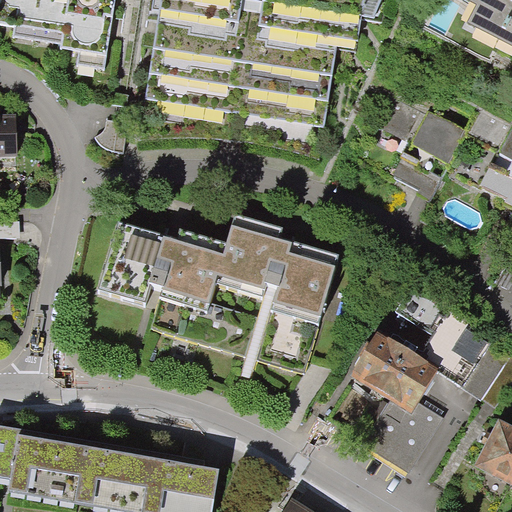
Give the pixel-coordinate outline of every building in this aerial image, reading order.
[(14,39),(106,56),(112,17),(115,0),(0,0),(0,22),(16,25),(14,39)] [(227,123),(245,0),(164,0),(162,19),(148,120),(185,125),(187,117),(227,123)] [(383,0),(266,0),(247,128),(286,134),(285,140),(311,144),(314,126),(325,129),(334,70),(338,47),(339,40),(359,43),(362,20),(375,21),(383,0)] [(511,0),(439,0),(431,17),(511,54),(511,0)] [(511,125),(482,110),(468,137),(426,115),(397,101),(383,128),(410,142),(392,179),(416,191),(414,195),(432,204),(448,172),(511,204),(511,125)] [(0,157),(19,157),(18,132),(18,114),(0,114),(0,157)] [(114,153),(124,153),(128,125),(108,123),(104,131),(98,139),(105,147),(114,153)] [(248,351),(308,367),(336,259),(227,231),(219,258),(114,230),(97,294),(203,322),(212,289),(261,302),(248,351)] [(416,402),(432,375),(372,339),(345,383),(384,406),(362,444),(410,472),(442,418),(416,402)] [(476,467),(511,486),(511,430),(499,424),(476,467)] [(0,477),(13,480),(10,491),(76,502),(134,511),(209,511),(218,471),(18,436),(19,430),(0,426),(0,477)] [(310,511),(294,502),(287,511),(310,511)]
